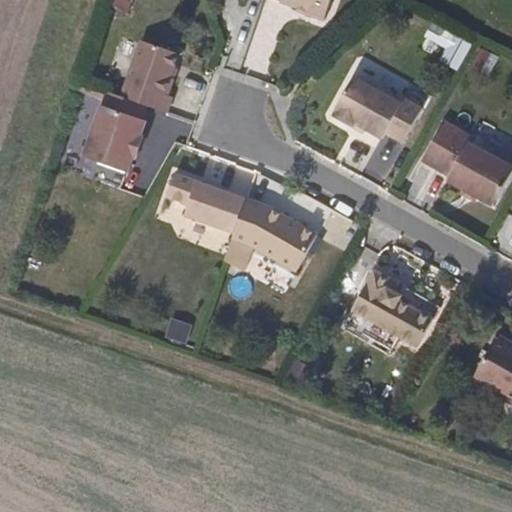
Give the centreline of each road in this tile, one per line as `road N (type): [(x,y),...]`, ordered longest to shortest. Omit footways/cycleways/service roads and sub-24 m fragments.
road 1 (track): [(0,299),(511,475)]
road 2 (residential): [(511,279),(242,137)]
